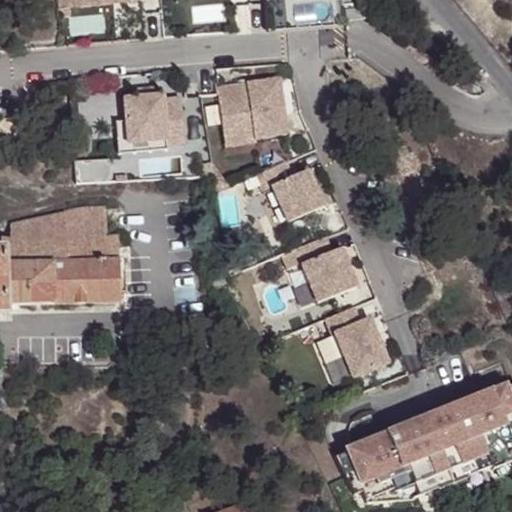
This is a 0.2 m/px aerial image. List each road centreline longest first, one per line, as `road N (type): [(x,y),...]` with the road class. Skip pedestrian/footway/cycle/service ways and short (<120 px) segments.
road 1 (residential): [(309,44),(320,116),(413,354)]
road 2 (residential): [(0,71),(309,44)]
road 3 (residential): [(309,44),(365,43),(464,115),(511,118)]
road 4 (unknown): [(166,341),(0,336)]
road 5 (residential): [(435,0),(511,95)]
